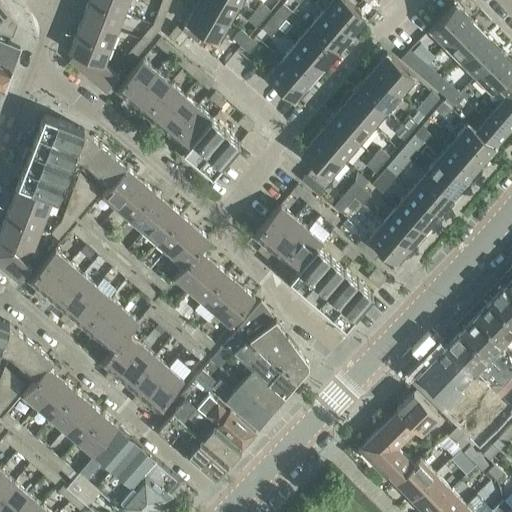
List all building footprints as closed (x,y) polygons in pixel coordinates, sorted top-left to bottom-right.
[(1,0),(0,0),(0,31),(12,36),(17,23),(9,12),(11,11),(1,0)] [(117,29),(123,12),(92,0),(87,0),(82,15),(117,29)] [(92,0),(123,12),(127,0),(92,0)] [(161,0),(159,7),(166,10),(170,0),(161,0)] [(228,20),(239,1),(237,0),(198,0),(197,1),(196,0),(196,1),(228,20)] [(317,0),(315,2),(323,9),(351,32),(365,15),(347,0),(317,0)] [(197,2),(194,7),(186,21),(217,39),(228,20),(196,1),(195,1),(197,2)] [(254,10),(263,18),(270,9),(261,1),(254,10)] [(430,27),(446,43),(471,18),(456,2),(430,27)] [(159,27),(166,10),(159,7),(152,23),(159,27)] [(323,9),(309,25),(338,50),(338,49),(337,48),(351,32),(323,9)] [(256,26),(263,18),(254,10),(247,18),(256,26)] [(285,18),(276,10),(269,19),(278,26),(285,18)] [(75,32),(110,46),(117,29),(82,15),(75,32)] [(486,33),(471,18),(446,43),(461,59),(488,32),(487,31),(486,33)] [(271,35),(278,26),(269,19),(262,27),(271,35)] [(152,23),(141,37),(147,42),(159,27),(152,23)] [(179,44),(187,34),(176,24),(167,34),(179,44)] [(338,50),(309,25),(295,41),(322,65),(336,49),(337,50),(338,50)] [(240,44),(248,35),(240,28),(232,37),(240,44)] [(104,62),(110,46),(75,32),(68,50),(74,52),(68,59),(106,90),(119,75),(104,62)] [(488,32),(461,59),(476,74),(502,48),(487,34),(488,32)] [(257,42),(248,35),(240,44),(249,51),(257,42)] [(160,36),(155,42),(170,54),(175,48),(160,36)] [(134,57),(147,42),(141,37),(128,52),(134,57)] [(0,64),(12,69),(20,47),(0,39),(0,64)] [(295,41),(281,58),(310,82),(309,81),(322,65),(295,41)] [(170,54),(181,64),(186,58),(175,48),(170,54)] [(400,57),(418,72),(426,63),(417,56),(409,48),(400,57)] [(492,90),(498,84),(497,83),(511,68),(511,58),(502,48),(476,74),(492,90)] [(417,54),(426,62),(431,58),(422,50),(417,54)] [(125,52),(117,62),(125,68),(133,58),(125,52)] [(387,52),(372,68),(399,92),(414,75),(387,52)] [(119,102),(125,107),(157,69),(142,57),(115,89),(124,97),(119,102)] [(309,83),(310,82),(281,58),(266,75),(294,98),(308,82),(309,83)] [(186,68),(197,78),(202,72),(191,62),(186,68)] [(441,76),(426,63),(418,72),(433,85),(441,76)] [(0,89),(3,91),(12,69),(0,64),(0,89)] [(385,108),(399,92),(372,68),(358,84),(357,83),(356,84),(385,108)] [(498,84),(506,92),(502,97),(511,105),(511,68),(497,83),(498,84)] [(157,69),(125,107),(130,111),(135,106),(143,113),(170,81),(157,69)] [(208,87),(209,86),(213,81),(202,72),(197,78),(208,87)] [(433,85),(451,100),(459,91),(441,76),(433,85)] [(147,126),(152,130),(184,93),(170,81),(143,113),(151,120),(147,126)] [(344,101),(371,125),(385,108),(356,84),(357,85),(344,101)] [(220,106),(226,100),(214,90),(209,96),(220,106)] [(439,97),(432,90),(417,108),(424,114),(439,97)] [(459,91),(451,100),(459,108),(467,98),(459,91)] [(157,135),(162,129),(170,137),(198,105),(184,93),(152,130),(157,135)] [(511,105),(502,97),(476,128),(475,129),(494,145),(511,124),(511,105)] [(452,108),(443,100),(435,108),(444,116),(452,108)] [(357,141),(371,125),(344,101),(330,117),(329,116),(328,116),(357,141)] [(185,149),(184,148),(211,116),(198,105),(170,137),(178,144),(174,149),(180,154),(185,149)] [(49,155),(70,162),(73,156),(83,128),(44,113),(31,148),(49,155)] [(249,130),(254,124),(243,114),(237,120),(249,130)] [(408,114),(401,122),(410,130),(417,122),(408,114)] [(239,141),(211,116),(184,148),(185,149),(202,163),(198,167),(209,176),(239,141)] [(316,134),(343,157),(357,141),(328,116),(328,117),(329,118),(316,134)] [(476,128),(467,121),(453,138),(482,163),(482,162),(481,161),(494,145),(475,129),(476,128)] [(394,130),(403,138),(410,130),(401,122),(394,130)] [(430,133),(421,125),(414,133),(423,141),(430,133)] [(123,162),(83,128),(73,156),(84,160),(107,180),(123,162)] [(416,149),(423,141),(414,133),(407,141),(400,149),(409,157),(416,149)] [(329,174),(343,157),(316,134),(301,151),(315,163),(307,172),(302,178),(320,193),(325,187),(333,178),(329,174)] [(453,138),(439,154),(466,178),(480,162),(481,163),(482,163),(453,138)] [(43,171),(49,155),(31,148),(26,146),(21,157),(26,159),(24,164),(43,171)] [(373,155),(382,163),(389,154),(380,146),(373,155)] [(393,158),(386,166),(395,174),(402,165),(409,157),(400,149),(393,158)] [(453,194),(466,178),(439,154),(425,171),(453,196),(454,195),(453,194)] [(24,164),(18,181),(53,194),(52,195),(57,197),(70,162),(49,155),(43,171),(24,164)] [(375,171),(382,163),(373,155),(366,163),(375,171)] [(126,164),(102,193),(116,205),(140,177),(126,164)] [(395,174),(386,166),(378,174),(388,182),(395,174)] [(425,171),(411,187),(438,211),(452,195),(453,196),(425,171)] [(79,172),(60,221),(67,226),(99,189),(79,172)] [(154,189),(140,177),(116,205),(130,217),(154,189)] [(18,181),(13,194),(11,198),(46,211),(52,195),(53,194),(18,181)] [(296,191),(307,201),(312,195),(301,185),(296,191)] [(362,186),(354,195),(360,200),(362,203),(370,194),(362,186)] [(424,227),(438,211),(411,187),(396,204),(425,228),(426,228),(424,227)] [(168,200),(154,189),(130,217),(143,229),(168,200)] [(323,204),(312,195),(307,201),(318,210),(323,204)] [(352,209),(360,200),(354,195),(346,204),(352,209)] [(11,198),(5,215),(40,228),(46,211),(11,198)] [(339,198),(333,205),(340,211),(346,204),(339,198)] [(181,212),(171,203),(168,200),(143,229),(157,241),(181,212)] [(262,253),(294,215),(280,203),(252,235),(262,243),(257,248),(262,253)] [(396,204),(382,220),(410,244),(423,228),(425,229),(425,228),(396,204)] [(323,215),(334,224),(339,218),(328,209),(323,215)] [(80,218),(92,228),(97,222),(85,212),(80,218)] [(195,224),(181,212),(157,241),(171,252),(195,224)] [(5,215),(0,227),(0,232),(33,245),(40,228),(5,215)] [(308,227),(294,215),(262,253),(268,257),(272,252),(281,259),(308,227)] [(395,260),(410,244),(382,220),(368,237),(364,233),(356,242),(374,258),(382,249),(395,260)] [(67,226),(60,221),(51,232),(58,238),(67,226)] [(210,236),(198,227),(195,224),(171,252),(184,263),(184,264),(199,247),(200,248),(210,236)] [(91,235),(80,226),(75,232),(86,241),(91,235)] [(113,236),(102,227),(97,233),(108,242),(113,236)] [(284,272),(290,276),(317,244),(318,245),(322,239),(308,227),(281,259),(289,266),(284,272)] [(27,262),(33,245),(0,232),(0,265),(18,281),(31,266),(27,262)] [(86,241),(96,250),(102,244),(91,235),(86,241)] [(108,242),(119,252),(124,246),(113,236),(108,242)] [(352,258),(357,252),(346,243),(341,249),(352,258)] [(332,257),(318,245),(317,244),(290,276),(307,291),(304,295),(314,304),(317,300),(344,268),(332,257)] [(32,293),(37,297),(69,260),(55,247),(27,280),(37,287),(32,293)] [(213,259),(200,248),(199,247),(184,264),(184,263),(174,275),(188,287),(213,259)] [(118,259),(107,249),(102,255),(104,257),(113,265),(118,259)] [(141,260),(138,257),(130,250),(124,256),(135,266),(141,260)] [(129,268),(118,259),(113,265),(124,274),(129,268)] [(202,299),(226,271),(213,259),(188,287),(202,299)] [(83,272),(69,260),(37,297),(43,302),(47,297),(55,304),(83,272)] [(152,269),(141,260),(135,266),(147,275),(152,269)] [(380,283),(386,276),(375,267),(369,273),(380,283)] [(373,292),(344,268),(317,300),(345,324),(373,292)] [(240,282),(226,271),(202,299),(216,311),(240,282)] [(97,283),(83,272),(55,304),(64,311),(59,316),(65,321),(97,283)] [(129,279),(140,288),(145,282),(134,273),(129,279)] [(168,283),(157,273),(152,280),(163,289),(168,283)] [(156,291),(145,282),(140,288),(151,297),(156,291)] [(243,285),(240,282),(216,311),(211,316),(216,321),(221,315),(230,323),(254,295),(243,285)] [(489,297),(511,318),(511,289),(504,282),(489,297)] [(83,327),(110,295),(97,283),(65,321),(70,325),(74,320),(83,327)] [(159,294),(154,300),(165,309),(170,303),(159,294)] [(124,307),(110,295),(83,327),(91,334),(87,340),(92,344),(124,307)] [(511,318),(489,297),(475,312),(511,346),(511,318)] [(261,300),(237,327),(240,330),(245,334),(271,314),(261,300)] [(138,319),(124,307),(92,344),(97,349),(102,343),(109,350),(110,351),(128,330),(129,331),(138,319)] [(163,316),(153,307),(148,313),(158,322),(163,316)] [(170,314),(181,323),(186,317),(175,308),(170,314)] [(461,326),(511,374),(511,372),(511,346),(475,312),(461,326)] [(174,325),(163,316),(158,322),(169,331),(174,325)] [(186,317),(181,323),(192,333),(197,327),(186,317)] [(9,322),(0,318),(0,333),(1,332),(4,333),(9,322)] [(240,357),(284,394),(308,366),(308,360),(276,318),(249,338),(245,334),(240,330),(237,327),(224,342),(233,350),(240,357)] [(9,322),(4,333),(0,344),(0,350),(9,354),(25,336),(9,322)] [(461,326),(446,341),(496,389),(505,380),(511,374),(461,326)] [(141,342),(129,331),(128,330),(110,351),(109,350),(99,361),(109,369),(104,374),(109,379),(141,342)] [(180,330),(175,336),(186,345),(191,339),(180,330)] [(214,341),(203,331),(197,337),(209,347),(214,341)] [(25,336),(9,354),(23,366),(39,347),(25,336)] [(202,349),(191,339),(186,345),(197,355),(202,349)] [(432,356),(482,404),(496,389),(446,341),(432,356)] [(155,353),(141,342),(109,379),(115,384),(119,378),(128,385),(155,353)] [(220,364),(233,350),(224,342),(212,356),(220,364)] [(23,366),(32,374),(44,361),(48,355),(39,347),(23,366)] [(131,398),(137,402),(169,365),(155,353),(128,385),(136,393),(131,398)] [(410,379),(459,427),(482,404),(432,356),(410,379)] [(248,374),(241,382),(272,408),(284,394),(240,357),(238,359),(242,362),(238,366),(248,374)] [(22,392),(37,404),(61,376),(44,361),(32,374),(36,376),(22,392)] [(169,365),(137,402),(142,407),(147,402),(156,410),(183,378),(169,365)] [(0,377),(0,380),(3,383),(12,372),(4,366),(0,377)] [(201,368),(195,375),(204,382),(211,389),(213,386),(216,382),(201,368)] [(3,383),(9,388),(18,377),(12,372),(3,383)] [(211,389),(204,382),(195,375),(180,392),(186,397),(192,401),(202,410),(235,438),(241,443),(255,427),(211,389)] [(75,388),(61,376),(37,404),(51,416),(75,388)] [(9,388),(15,394),(25,383),(18,377),(9,388)] [(272,408),(241,382),(240,381),(234,388),(221,377),(216,382),(213,386),(258,424),(272,408)] [(0,397),(9,388),(3,383),(0,380),(0,397)] [(496,389),(501,394),(510,385),(505,380),(496,389)] [(0,398),(6,404),(15,394),(9,388),(0,397),(0,398)] [(89,399),(87,398),(75,388),(51,416),(64,428),(89,399)] [(479,447),(493,432),(511,413),(511,404),(501,394),(496,389),(482,404),(459,427),(479,447)] [(397,408),(398,407),(416,425),(415,426),(421,432),(438,415),(413,390),(396,407),(397,408)] [(186,397),(173,411),(227,459),(241,443),(235,438),(202,410),(192,401),(186,397)] [(103,411),(89,399),(64,428),(78,440),(103,411)] [(358,445),(386,474),(388,472),(395,479),(396,477),(397,478),(414,462),(413,461),(396,444),(415,426),(416,425),(398,407),(397,408),(390,415),(358,445)] [(1,417),(13,427),(18,421),(6,411),(1,417)] [(117,423),(112,419),(103,411),(78,440),(92,452),(117,423)] [(186,453),(206,470),(212,476),(227,459),(221,454),(173,411),(158,429),(164,434),(169,439),(179,428),(183,432),(182,433),(194,443),(186,453)] [(106,511),(115,502),(144,469),(155,456),(118,425),(66,486),(74,492),(85,502),(97,511),(106,511)] [(463,432),(457,425),(447,434),(454,440),(463,432)] [(29,441),(34,435),(23,426),(18,432),(29,441)] [(498,436),(504,442),(511,434),(511,431),(507,427),(498,436)] [(469,438),(463,432),(454,440),(460,447),(469,438)] [(22,443),(11,434),(6,440),(17,449),(22,443)] [(29,441),(40,450),(45,444),(34,435),(29,441)] [(33,452),(22,443),(17,449),(28,458),(33,452)] [(498,449),(492,443),(483,452),(489,458),(498,449)] [(463,450),(472,460),(479,453),(470,444),(463,450)] [(51,449),(45,455),(57,465),(62,459),(51,449)] [(472,460),(482,469),(488,463),(479,453),(472,460)] [(395,479),(411,496),(436,471),(420,455),(413,461),(414,462),(397,478),(396,477),(395,479)] [(144,469),(171,493),(182,480),(155,456),(144,469)] [(49,466),(38,457),(33,463),(44,472),(49,466)] [(73,468),(62,459),(57,465),(68,474),(73,468)] [(488,469),(494,476),(496,478),(503,472),(494,463),(488,469)] [(55,482),(60,476),(49,466),(44,472),(55,482)] [(0,495),(14,479),(0,468),(0,495)] [(126,511),(154,511),(171,493),(144,469),(115,502),(126,511)] [(411,496),(426,511),(451,487),(436,471),(411,496)] [(0,511),(9,511),(28,491),(14,479),(0,495),(0,511)] [(58,489),(69,498),(74,492),(66,486),(63,483),(58,489)] [(426,511),(456,511),(466,502),(451,487),(426,511)] [(33,511),(41,503),(28,491),(9,511),(33,511)] [(80,508),(85,502),(74,492),(69,498),(80,508)] [(492,508),(496,511),(505,511),(511,507),(502,498),(492,508)] [(456,511),(475,511),(466,502),(456,511)] [(51,511),(41,503),(33,511),(51,511)]
